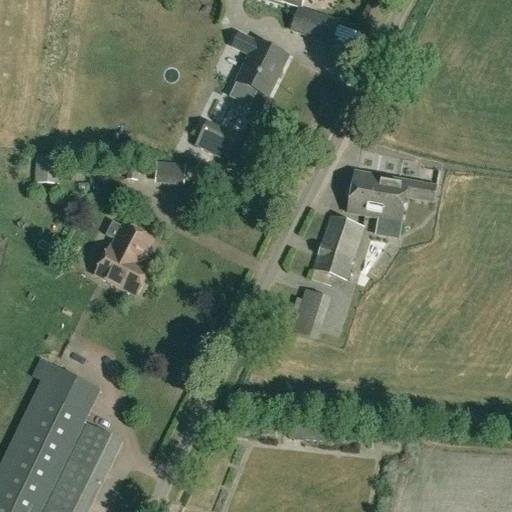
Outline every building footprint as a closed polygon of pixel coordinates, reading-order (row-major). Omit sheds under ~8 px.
[(330,45),(338,23),(298,8),(290,30),(330,45)] [(231,99),(250,109),(258,93),(267,98),(287,57),(257,42),(256,44),(239,36),(233,48),(250,56),(237,83),(238,84),(231,99)] [(196,147),(226,162),(237,141),(206,126),(196,147)] [(58,159),(38,158),(36,182),(56,183),(58,159)] [(433,203),(436,186),(355,172),(347,213),(400,223),(405,198),(433,203)] [(346,281),(363,227),(330,216),(313,271),(346,281)] [(136,296),(150,269),(141,264),(152,241),(123,227),(123,228),(112,222),(105,236),(116,241),(112,249),(110,249),(96,276),(136,296)] [(396,241),(395,225),(381,225),(381,242),(396,241)] [(0,467),(0,511),(88,511),(123,442),(84,423),(90,412),(67,401),(77,379),(49,366),(0,467)] [(373,419),(371,431),(395,435),(397,423),(373,419)] [(327,428),(290,425),(289,439),(326,442),(327,428)]
